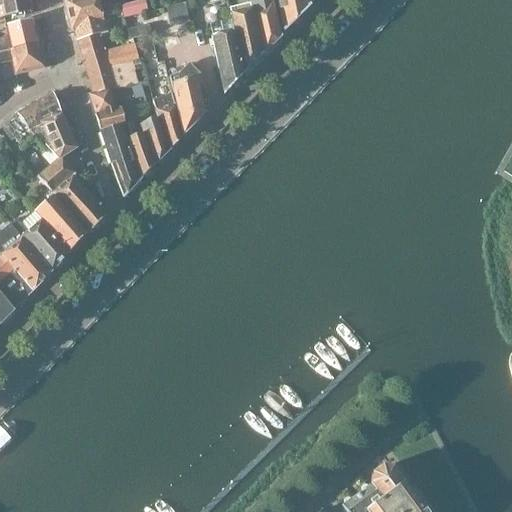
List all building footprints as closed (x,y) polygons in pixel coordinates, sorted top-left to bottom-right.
[(28,3),(27,0),(0,0),(0,21),(30,15),(29,11),(31,9),(30,4),(28,3)] [(70,0),(62,2),(70,34),(74,33),(77,43),(98,36),(105,34),(103,24),(97,4),(109,0),(70,0)] [(280,39),(271,0),(248,0),(262,56),(280,39)] [(307,0),(275,0),(283,33),(309,7),(307,0)] [(146,4),(131,8),(131,9),(121,12),(123,19),(133,16),(133,18),(148,14),(146,4)] [(243,75),(261,57),(261,56),(251,13),(231,18),(243,75)] [(157,35),(153,21),(128,27),(131,41),(157,35)] [(0,54),(38,45),(33,22),(5,28),(7,39),(0,40),(0,54)] [(224,95),(243,75),(234,35),(211,40),(224,95)] [(102,46),(98,36),(77,43),(80,53),(102,46)] [(0,54),(0,64),(12,62),(15,77),(43,70),(38,45),(0,54)] [(134,45),(104,53),(105,57),(83,64),(87,76),(138,60),(134,45)] [(80,53),(83,64),(105,57),(104,53),(102,46),(80,53)] [(138,61),(138,60),(87,76),(93,96),(109,91),(114,90),(138,85),(135,72),(142,70),(140,61),(138,61)] [(178,77),(169,80),(183,138),(205,116),(196,82),(201,78),(189,66),(178,77)] [(93,96),(88,97),(100,136),(124,128),(126,127),(121,111),(115,112),(109,91),(93,96)] [(53,95),(16,115),(28,132),(60,117),(53,95)] [(152,104),(157,123),(168,152),(181,139),(171,98),(152,104)] [(28,132),(16,115),(13,119),(3,128),(21,147),(31,139),(34,137),(44,149),(46,148),(58,162),(60,161),(75,150),(60,117),(28,132)] [(168,152),(157,123),(140,128),(143,137),(154,167),(168,152)] [(126,127),(124,128),(129,143),(141,181),(154,167),(143,137),(136,139),(132,126),(126,127)] [(129,143),(124,128),(100,136),(105,152),(122,200),(141,181),(129,143)] [(75,178),(60,161),(58,162),(37,180),(52,197),(86,237),(87,236),(88,237),(105,218),(100,212),(101,209),(98,207),(96,207),(72,180),(75,178)] [(86,237),(52,197),(33,217),(68,255),(86,237)] [(16,221),(8,227),(12,232),(50,274),(50,275),(68,255),(33,217),(32,215),(20,225),(16,221)] [(12,232),(8,227),(0,234),(0,256),(13,272),(32,293),(50,274),(12,232)] [(0,256),(0,297),(13,313),(32,293),(13,272),(0,256)] [(0,325),(13,313),(0,297),(0,325)] [(382,501),(403,485),(392,470),(382,468),(372,476),(371,486),(382,501)] [(423,511),(410,494),(403,485),(382,501),(371,486),(340,508),(343,511),(423,511)]
